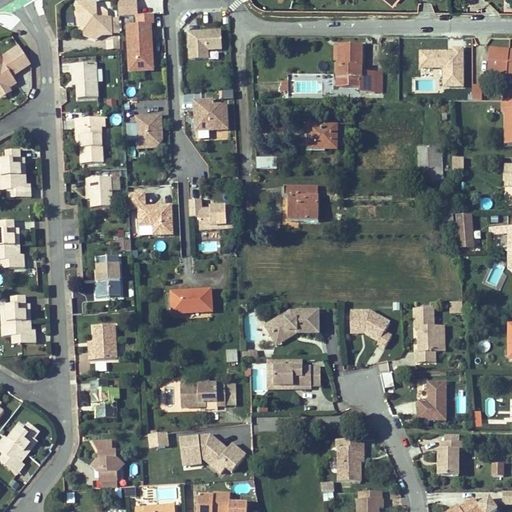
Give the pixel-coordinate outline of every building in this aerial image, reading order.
[(136,1),(117,2),(117,19),(137,19),(136,1)] [(77,21),(78,21),(84,21),(84,32),(84,37),(103,36),(112,37),(112,20),(97,21),(97,2),(76,3),(77,21)] [(151,27),(124,29),(126,77),(153,75),(151,27)] [(220,34),(185,35),(187,65),(208,63),(208,55),(221,54),(220,34)] [(123,39),(106,40),(107,50),(123,49),(123,39)] [(343,64),(343,67),(340,67),(338,67),(338,79),(361,79),(360,88),(360,94),(375,94),(375,72),(362,72),(363,45),(340,45),(340,61),(340,64),(343,64)] [(19,47),(8,54),(20,73),(31,66),(19,47)] [(490,49),(488,75),(507,77),(511,77),(511,50),(510,51),(490,49)] [(0,59),(3,64),(0,65),(0,91),(4,90),(7,87),(8,90),(17,84),(13,78),(20,73),(8,54),(0,59)] [(98,99),(96,64),(72,65),(73,82),(77,82),(77,87),(78,100),(98,99)] [(360,88),(361,79),(338,79),(337,88),(360,88)] [(482,101),(482,86),(473,86),(472,101),(482,101)] [(8,90),(7,87),(4,90),(0,91),(0,97),(2,100),(11,93),(8,90)] [(219,98),(233,97),(233,90),(219,91),(219,98)] [(115,98),(105,100),(107,108),(117,106),(115,98)] [(511,101),(509,101),(502,101),(503,112),(506,112),(506,144),(511,144),(511,101)] [(212,103),(192,104),(193,136),(228,134),(226,108),(213,109),(212,103)] [(161,118),(133,120),(133,127),(123,127),(124,149),(134,148),(135,155),(154,154),(163,145),(161,118)] [(105,128),(105,119),(76,120),(76,130),(80,130),(81,146),(81,165),(103,164),(101,129),(105,128)] [(309,126),(309,142),(309,144),(315,144),(315,148),(325,148),(326,150),(337,150),(337,126),(309,126)] [(307,152),(326,152),(326,150),(325,148),(315,148),(315,144),(309,144),(309,142),(307,142),(307,152)] [(419,170),(443,169),(441,147),(418,149),(419,170)] [(1,161),(2,178),(26,176),(26,175),(25,167),(21,167),(21,160),(20,152),(6,152),(7,161),(1,161)] [(277,171),(277,159),(257,159),(257,171),(277,171)] [(463,161),(453,161),(453,169),(453,171),(463,171),(463,161)] [(419,170),(417,170),(418,184),(443,183),(443,169),(419,170)] [(26,176),(2,178),(0,177),(0,191),(8,192),(22,191),(22,186),(26,186),(26,176)] [(113,207),(111,179),(87,180),(87,188),(90,188),(91,209),(113,207)] [(30,186),(26,186),(22,186),(22,191),(8,192),(8,200),(31,199),(30,186)] [(308,188),(285,188),(285,198),(290,198),(290,222),(318,222),(319,197),(317,197),(308,197),(308,188)] [(308,188),(308,197),(317,197),(317,188),(308,188)] [(144,196),(126,196),(127,212),(137,212),(138,229),(151,229),(151,240),(172,239),(171,208),(145,209),(144,196)] [(454,222),(453,202),(440,203),(440,205),(443,205),(444,222),(454,222)] [(201,204),(188,204),(189,222),(197,222),(197,235),(232,234),(232,210),(223,211),(223,209),(208,209),(208,211),(201,211),(201,204)] [(474,216),(456,216),(459,249),(474,248),(474,216)] [(0,231),(0,248),(20,247),(19,237),(15,237),(14,230),(14,222),(0,223),(1,232),(0,231)] [(511,229),(490,229),(490,235),(509,235),(509,240),(511,239),(511,229)] [(114,239),(130,240),(130,231),(115,230),(114,239)] [(131,250),(131,240),(118,240),(118,250),(131,250)] [(216,242),(198,242),(198,251),(216,251),(216,242)] [(20,247),(0,248),(0,261),(2,262),(16,261),(16,257),(20,257),(20,247)] [(24,256),(20,257),(16,257),(16,261),(2,262),(2,270),(24,269),(24,256)] [(97,262),(98,272),(98,282),(96,283),(96,299),(110,298),(110,290),(121,290),(119,257),(100,258),(97,262)] [(121,297),(121,290),(110,290),(110,298),(121,297)] [(213,319),(210,293),(168,295),(170,321),(213,319)] [(6,307),(7,324),(31,322),(30,312),(26,313),(26,306),(25,298),(12,298),(12,307),(6,307)] [(462,303),(450,303),(450,314),(463,313),(462,303)] [(321,312),(293,312),(271,324),(279,339),(291,332),(297,332),(298,335),(320,334),(321,312)] [(437,312),(417,312),(417,329),(426,329),(426,333),(422,333),(422,353),(419,353),(420,364),(438,364),(438,354),(442,354),(442,330),(437,330),(437,312)] [(368,330),(366,334),(382,342),(380,345),(387,350),(394,337),(387,333),(392,324),(374,313),(352,313),(352,328),(363,328),(368,330)] [(3,338),(13,337),(27,337),(27,333),(31,332),(31,322),(7,324),(2,324),(3,338)] [(278,346),(298,335),(297,332),(291,332),(279,339),(271,324),(267,326),(278,346)] [(117,360),(115,326),(93,327),(94,342),(95,354),(89,354),(90,361),(117,360)] [(35,332),(31,332),(27,333),(27,337),(13,337),(13,346),(36,345),(35,332)] [(228,363),(238,362),(237,352),(227,352),(228,363)] [(243,353),(243,361),(258,361),(258,353),(243,353)] [(96,371),(106,371),(106,361),(96,362),(96,371)] [(301,383),(301,386),(312,386),(322,386),(322,367),(276,367),(276,377),(276,386),(295,386),(295,383),(301,383)] [(91,382),(92,405),(95,405),(95,412),(96,420),(117,419),(117,403),(114,403),(113,400),(113,390),(108,390),(107,382),(91,382)] [(446,420),(447,382),(429,382),(429,401),(419,401),(418,420),(446,420)] [(223,408),(222,386),(178,387),(179,409),(196,409),(196,404),(205,404),(215,404),(215,408),(223,408)] [(457,396),(457,412),(466,412),(466,396),(457,396)] [(473,428),(481,428),(480,413),(472,414),(473,428)] [(19,428),(24,431),(29,425),(24,421),(19,428)] [(40,433),(29,425),(24,431),(19,428),(9,440),(28,455),(34,447),(30,445),(35,440),(40,433)] [(167,435),(149,437),(151,449),(168,447),(167,435)] [(16,464),(18,461),(22,463),(28,455),(9,440),(5,437),(5,438),(0,443),(0,451),(4,455),(16,464)] [(179,441),(182,464),(203,461),(220,476),(226,470),(231,474),(245,458),(232,447),(227,452),(210,438),(198,439),(198,443),(194,444),(193,440),(179,441)] [(363,449),(366,449),(367,439),(347,440),(347,449),(340,449),(340,482),(362,483),(363,463),(363,449)] [(93,444),(99,452),(99,461),(96,465),(96,471),(100,471),(100,482),(101,490),(118,489),(117,481),(117,473),(120,470),(119,463),(116,460),(116,452),(113,452),(113,443),(93,444)] [(463,453),(463,444),(441,444),(441,453),(439,453),(439,477),(459,477),(459,453),(463,453)] [(25,466),(22,463),(18,461),(16,464),(4,455),(0,460),(0,462),(17,476),(25,466)] [(504,476),(504,463),(491,463),(491,476),(504,476)] [(322,483),(323,492),(334,492),(333,483),(322,483)] [(502,505),(511,505),(511,491),(503,491),(502,505)] [(359,500),(382,500),(382,492),(359,492),(359,500)] [(229,511),(231,495),(214,494),(214,497),(199,496),(197,511),(229,511)] [(380,511),(380,508),(384,508),(384,499),(382,500),(358,500),(357,511),(380,511)] [(477,499),(462,509),(458,511),(457,511),(455,509),(451,511),(480,511),(484,510),(477,499)]
